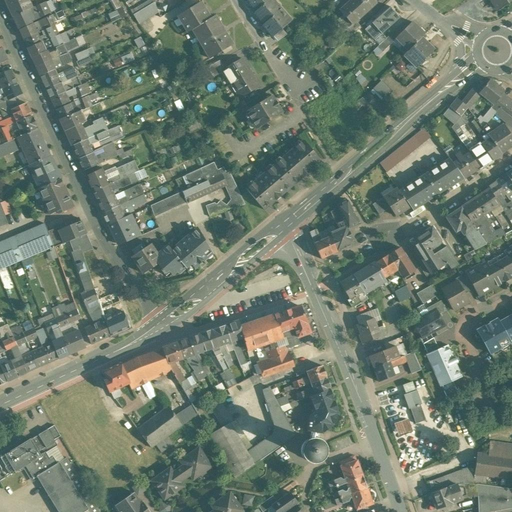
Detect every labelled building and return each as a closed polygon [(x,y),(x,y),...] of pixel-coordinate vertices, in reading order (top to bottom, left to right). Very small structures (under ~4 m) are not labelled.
[(5,0),(13,17),(32,9),(28,0),(5,0)] [(291,21),(272,0),(247,0),(250,3),(252,2),(255,5),(253,7),(254,7),(257,10),(255,12),(255,13),(257,12),(263,19),(261,20),(262,21),(262,20),(265,23),(262,25),(263,26),(264,25),(268,29),(267,31),(273,37),(274,37),(282,29),(291,21)] [(351,0),(339,11),(345,18),(342,20),(349,27),(355,21),(376,3),(373,0),(351,0)] [(511,0),(490,0),(493,4),(494,3),(499,10),(511,0)] [(210,18),(201,1),(177,15),(187,32),(192,30),(209,58),(232,45),(215,15),(210,18)] [(44,3),(36,7),(38,13),(40,18),(49,14),(46,8),(44,3)] [(153,3),(133,15),(139,25),(158,13),(153,3)] [(390,6),(368,27),(374,34),(378,30),(382,34),(399,18),(395,12),(390,6)] [(32,9),(13,17),(18,27),(31,22),(29,19),(31,16),(38,13),(36,7),(32,9)] [(117,10),(107,14),(111,23),(121,19),(117,10)] [(52,20),(50,16),(42,19),(46,29),(55,25),(52,20)] [(349,27),(345,30),(350,35),(360,26),(355,21),(349,27)] [(412,22),(396,38),(409,51),(422,38),(424,35),(412,22)] [(33,24),(19,30),(23,39),(37,33),(33,24)] [(55,25),(46,29),(50,38),(59,35),(55,25)] [(282,29),(274,37),(278,41),(287,35),(282,29)] [(59,35),(63,44),(82,36),(80,30),(66,36),(64,32),(59,35)] [(37,33),(23,39),(27,48),(41,42),(37,33)] [(59,35),(50,38),(55,47),(63,44),(59,35)] [(85,43),(82,36),(63,44),(67,52),(85,43)] [(389,36),(377,47),(382,52),(394,41),(389,36)] [(50,38),(41,42),(46,51),(55,48),(55,47),(50,38)] [(434,50),(422,38),(409,51),(404,56),(411,63),(414,60),(419,65),(434,50)] [(41,42),(27,48),(32,57),(46,51),(41,42)] [(63,44),(55,47),(55,48),(59,57),(67,53),(67,52),(63,44)] [(75,54),(78,60),(95,54),(92,47),(75,54)] [(46,51),(32,57),(36,66),(51,60),(46,51)] [(67,53),(59,57),(61,62),(63,66),(71,62),(67,53)] [(91,56),(76,62),(79,68),(93,62),(91,56)] [(59,57),(51,60),(53,65),(61,62),(59,57)] [(240,60),(232,65),(232,64),(224,69),(229,76),(231,75),(235,82),(249,73),(245,66),(241,59),(240,59),(240,60)] [(51,60),(36,66),(40,76),(55,69),(53,65),(51,60)] [(220,61),(207,67),(211,74),(223,67),(220,61)] [(72,68),(57,74),(61,83),(70,80),(78,77),(74,67),(72,68)] [(55,69),(40,76),(46,89),(61,83),(57,74),(55,69)] [(3,73),(0,74),(0,86),(1,89),(17,82),(11,70),(3,73)] [(253,80),(249,73),(235,82),(239,88),(237,90),(241,97),(249,92),(256,87),(257,87),(258,87),(254,80),(253,80)] [(361,74),(356,78),(364,89),(370,85),(361,74)] [(78,77),(70,80),(73,89),(82,85),(78,77)] [(65,92),(73,89),(70,80),(61,83),(65,92)] [(504,91),(490,80),(484,87),(479,94),(480,94),(493,105),(503,93),(504,91)] [(392,91),(381,81),(373,88),(384,99),(391,92),(392,91)] [(17,82),(1,89),(3,93),(5,97),(7,101),(14,97),(22,94),(17,82)] [(61,83),(46,89),(50,98),(65,92),(61,83)] [(86,95),(82,85),(73,89),(77,98),(86,95)] [(461,102),(457,98),(449,107),(450,108),(461,117),(468,108),(468,109),(480,94),(479,94),(484,87),(481,85),(477,91),(473,88),(461,102)] [(77,98),(73,89),(65,92),(69,102),(77,98)] [(65,92),(50,98),(55,108),(69,102),(65,92)] [(391,92),(384,99),(387,102),(394,96),(391,92)] [(493,105),(491,107),(496,111),(499,108),(501,106),(507,98),(508,97),(503,93),(493,105)] [(88,96),(74,102),(76,105),(79,104),(82,111),(89,108),(92,106),(88,96)] [(272,96),(246,112),(256,129),(282,112),(272,96)] [(0,109),(7,107),(16,102),(14,97),(7,101),(5,97),(0,99),(0,109)] [(511,102),(507,98),(501,106),(499,108),(511,118),(511,102)] [(243,100),(235,106),(237,110),(246,105),(243,100)] [(358,101),(349,110),(352,115),(362,105),(358,101)] [(18,107),(16,102),(7,107),(0,109),(0,111),(2,117),(12,113),(11,110),(18,107)] [(18,107),(11,110),(12,113),(15,118),(16,122),(32,115),(26,103),(18,107)] [(70,104),(56,110),(60,120),(74,114),(70,104)] [(491,107),(482,118),(487,122),(495,114),(496,111),(491,107)] [(91,111),(89,108),(82,111),(79,112),(83,120),(87,118),(91,111)] [(461,117),(450,108),(444,115),(455,124),(461,117)] [(511,123),(511,118),(499,108),(496,111),(495,114),(510,126),(511,123)] [(60,120),(66,130),(81,123),(84,122),(83,120),(79,112),(74,114),(60,120)] [(32,115),(16,122),(19,128),(23,136),(38,129),(32,115)] [(455,124),(451,128),(459,138),(463,134),(470,129),(461,117),(455,124)] [(16,122),(15,118),(10,118),(0,122),(0,128),(7,126),(16,122)] [(475,118),(470,122),(474,126),(478,123),(479,123),(475,118)] [(106,131),(108,130),(103,119),(93,123),(94,124),(98,134),(106,131)] [(81,123),(66,130),(72,146),(87,139),(88,139),(83,129),(81,123)] [(479,123),(478,123),(474,126),(485,142),(490,139),(488,136),(488,135),(479,123)] [(83,129),(88,139),(98,134),(94,124),(83,129)] [(488,135),(488,136),(490,139),(500,153),(511,145),(511,137),(504,125),(488,135)] [(0,128),(0,141),(1,144),(1,145),(13,140),(10,133),(7,126),(0,128)] [(108,130),(106,131),(109,137),(99,141),(102,148),(103,147),(113,143),(124,138),(118,126),(108,130)] [(10,133),(13,140),(17,138),(23,136),(19,128),(10,133)] [(23,136),(17,138),(29,165),(50,156),(38,129),(23,136)] [(424,129),(401,145),(402,147),(407,154),(431,137),(424,129)] [(98,134),(88,139),(87,139),(89,145),(99,141),(109,137),(106,131),(98,134)] [(463,134),(459,138),(463,143),(468,140),(463,134)] [(72,146),(78,159),(93,153),(93,152),(89,145),(87,139),(72,146)] [(485,142),(481,145),(492,160),(501,154),(500,153),(490,139),(485,142)] [(13,140),(1,145),(1,144),(0,144),(0,157),(17,149),(13,140)] [(474,149),(468,140),(463,143),(469,152),(474,149)] [(321,161),(303,141),(246,189),(264,210),(321,161)] [(103,147),(106,153),(109,159),(118,155),(113,143),(103,147)] [(492,160),(481,145),(474,149),(469,152),(480,168),(492,160)] [(103,147),(102,148),(93,152),(93,153),(95,158),(106,153),(103,147)] [(402,147),(379,163),(386,172),(409,156),(407,154),(402,147)] [(457,157),(451,149),(449,147),(447,148),(449,150),(445,153),(449,159),(451,161),(457,157)] [(79,161),(83,171),(98,165),(98,164),(95,158),(93,153),(78,159),(79,161)] [(106,153),(95,158),(98,164),(109,159),(106,153)] [(468,155),(453,164),(463,177),(464,178),(478,169),(468,155)] [(50,156),(29,165),(40,188),(40,189),(61,180),(50,156)] [(449,159),(425,175),(437,194),(463,177),(453,164),(451,161),(449,159)] [(103,168),(86,176),(93,192),(109,184),(118,180),(128,176),(139,171),(134,160),(116,169),(118,174),(107,179),(104,172),(103,168)] [(219,160),(184,176),(190,188),(196,185),(226,171),(219,160)] [(118,174),(116,169),(115,167),(104,172),(107,179),(118,174)] [(245,204),(229,170),(226,171),(196,185),(201,197),(225,187),(226,185),(230,195),(235,207),(245,204)] [(139,171),(128,176),(129,180),(131,184),(137,180),(142,178),(139,171)] [(511,186),(511,183),(506,174),(496,181),(505,194),(501,197),(506,204),(510,202),(510,201),(511,199),(511,193),(509,189),(511,186)] [(425,175),(399,192),(410,207),(412,210),(437,194),(425,175)] [(128,176),(118,180),(121,186),(122,188),(131,184),(129,180),(128,176)] [(61,180),(40,189),(40,188),(38,189),(50,215),(58,212),(59,214),(74,208),(61,180)] [(118,180),(109,184),(112,191),(121,186),(118,180)] [(511,205),(510,202),(506,204),(501,197),(505,194),(496,181),(488,187),(497,200),(509,220),(511,218),(511,205)] [(112,191),(109,184),(93,192),(98,204),(115,196),(112,191)] [(133,187),(134,190),(137,197),(144,194),(139,184),(133,187)] [(190,188),(182,191),(187,203),(187,204),(201,197),(196,185),(190,188)] [(489,189),(461,208),(475,228),(486,244),(495,239),(491,233),(485,224),(489,221),(484,215),(491,211),(502,228),(501,228),(505,234),(511,230),(511,223),(509,220),(497,200),(488,187),(487,187),(489,189)] [(397,189),(383,198),(390,208),(395,216),(410,207),(399,192),(397,189)] [(134,190),(125,194),(126,196),(128,201),(137,197),(134,190)] [(182,191),(150,206),(154,217),(187,203),(182,191)] [(215,202),(206,206),(209,216),(235,207),(230,195),(227,204),(221,200),(217,204),(215,202)] [(115,196),(98,204),(103,213),(119,206),(116,200),(115,196)] [(126,196),(119,199),(116,200),(119,206),(122,204),(128,201),(126,196)] [(137,197),(128,201),(130,205),(131,209),(141,205),(137,197)] [(359,223),(346,198),(340,202),(341,204),(337,206),(338,207),(344,221),(348,229),(359,223)] [(383,198),(372,205),(379,215),(390,208),(383,198)] [(0,202),(0,226),(8,223),(0,202)] [(119,206),(103,213),(108,224),(109,224),(125,217),(121,211),(119,206)] [(338,208),(330,213),(335,226),(337,225),(337,224),(344,221),(338,208)] [(461,208),(446,218),(456,232),(460,229),(464,235),(465,234),(475,228),(461,208)] [(125,217),(109,224),(115,237),(118,236),(122,244),(141,235),(136,223),(130,225),(126,217),(125,217)] [(79,218),(57,227),(58,227),(64,243),(70,241),(77,238),(86,234),(79,218)] [(344,221),(337,224),(337,225),(339,229),(329,234),(328,234),(330,237),(330,236),(337,252),(354,243),(348,229),(344,221)] [(45,224),(0,242),(0,268),(52,247),(52,248),(64,243),(58,227),(48,231),(45,224)] [(432,226),(410,241),(431,274),(447,264),(450,269),(458,265),(447,246),(445,247),(432,226)] [(168,246),(158,255),(161,261),(158,263),(162,269),(160,270),(168,278),(177,271),(179,273),(185,268),(190,275),(196,271),(195,268),(205,258),(208,260),(214,255),(198,228),(172,251),(168,246)] [(475,228),(465,234),(475,249),(486,244),(475,228)] [(501,228),(491,233),(495,239),(505,234),(501,228)] [(316,229),(309,232),(314,243),(321,241),(317,234),(316,229)] [(327,230),(317,234),(321,241),(314,243),(321,259),(337,252),(330,236),(330,237),(328,234),(329,234),(327,230)] [(82,253),(92,249),(86,234),(77,238),(82,253)] [(82,253),(77,238),(70,241),(73,252),(71,253),(85,292),(94,288),(82,253)] [(141,244),(131,250),(134,255),(144,248),(141,244)] [(132,257),(142,272),(152,265),(152,266),(158,263),(161,261),(158,255),(151,244),(144,248),(134,255),(132,257)] [(511,250),(481,267),(479,265),(466,273),(479,296),(492,289),(511,277),(511,246),(510,248),(511,250)] [(408,260),(400,247),(388,255),(397,271),(397,270),(400,274),(402,279),(415,271),(408,260)] [(49,260),(58,257),(55,248),(46,251),(49,260)] [(469,252),(463,255),(466,261),(473,257),(469,252)] [(388,255),(375,263),(384,278),(386,277),(389,281),(400,274),(397,270),(397,271),(388,255)] [(375,263),(354,276),(363,292),(382,280),(385,286),(388,284),(384,278),(375,263)] [(0,273),(6,289),(13,286),(7,270),(0,273)] [(354,276),(343,282),(348,291),(348,292),(351,298),(349,299),(347,300),(352,308),(354,307),(368,299),(363,292),(354,276)] [(469,291),(461,276),(455,279),(456,282),(457,281),(464,294),(469,291)] [(456,282),(450,286),(449,288),(443,292),(454,310),(459,308),(459,305),(468,301),(464,294),(457,281),(456,282)] [(431,285),(416,294),(422,304),(437,295),(431,285)] [(406,286),(394,292),(399,303),(411,297),(406,286)] [(81,294),(85,306),(98,300),(95,291),(94,288),(85,292),(81,294)] [(98,300),(85,306),(94,324),(105,320),(102,309),(98,300)] [(440,301),(426,308),(429,314),(436,310),(439,315),(447,310),(440,301)] [(52,309),(56,319),(76,310),(74,302),(65,306),(64,303),(52,309)] [(300,306),(274,315),(281,334),(282,334),(294,329),(297,338),(298,338),(302,336),(303,338),(306,336),(306,335),(310,333),(300,306)] [(76,310),(56,319),(59,328),(81,319),(77,309),(76,310)] [(429,314),(413,323),(421,337),(424,335),(424,336),(435,330),(444,325),(439,315),(436,310),(429,314)] [(123,311),(105,320),(111,336),(129,328),(123,311)] [(511,314),(499,322),(509,341),(511,338),(511,314)] [(274,315),(240,326),(244,338),(247,351),(263,346),(283,339),(282,334),(281,334),(274,315)] [(374,318),(357,324),(364,343),(381,337),(374,318)] [(56,319),(45,324),(48,333),(59,328),(56,319)] [(489,324),(485,326),(485,325),(477,330),(490,354),(510,343),(509,341),(499,322),(497,319),(488,323),(489,324)] [(94,324),(84,329),(91,345),(111,336),(105,320),(94,324)] [(238,321),(225,325),(231,343),(236,341),(244,338),(240,326),(238,321)] [(0,327),(0,337),(2,342),(13,338),(7,324),(0,327)] [(48,333),(45,324),(34,328),(38,337),(44,335),(48,333)] [(225,325),(212,330),(218,347),(223,345),(231,343),(225,325)] [(20,327),(14,329),(17,336),(23,333),(20,327)] [(34,328),(24,333),(27,342),(38,337),(34,328)] [(294,329),(282,334),(283,339),(287,349),(301,344),(298,338),(297,338),(294,329)] [(212,330),(199,334),(205,352),(212,349),(218,347),(212,330)] [(435,330),(424,336),(424,335),(421,337),(419,338),(422,344),(423,344),(434,338),(438,335),(435,330)] [(79,331),(63,338),(69,354),(85,347),(79,331)] [(17,336),(13,338),(17,346),(27,342),(24,333),(23,333),(17,336)] [(199,334),(188,338),(194,355),(198,354),(205,352),(199,334)] [(44,335),(38,337),(42,347),(47,345),(46,341),(47,341),(44,335)] [(6,351),(11,349),(17,346),(13,338),(2,342),(6,351)] [(63,338),(52,343),(58,359),(59,359),(69,354),(63,338)] [(194,355),(188,338),(176,342),(182,359),(187,358),(194,355)] [(434,338),(423,344),(427,354),(438,349),(434,338)] [(283,339),(263,346),(267,359),(257,362),(264,382),(295,370),(287,349),(283,339)] [(246,363),(238,342),(237,343),(236,341),(231,343),(234,350),(240,365),(246,363)] [(176,342),(162,347),(168,364),(174,362),(182,359),(176,342)] [(47,345),(42,347),(48,363),(58,359),(52,343),(47,345)] [(234,350),(231,343),(223,345),(224,348),(225,347),(227,352),(234,350)] [(224,348),(223,345),(218,347),(225,362),(226,362),(231,359),(227,352),(225,347),(224,348)] [(447,345),(443,347),(441,347),(442,347),(438,349),(427,354),(426,354),(426,355),(427,355),(440,386),(440,387),(441,386),(452,381),(461,377),(461,376),(461,377),(455,364),(458,363),(455,357),(453,359),(447,346),(448,346),(447,345)] [(17,346),(11,349),(16,359),(21,357),(17,346)] [(395,346),(369,357),(373,368),(389,362),(393,361),(398,358),(399,358),(395,346)] [(42,347),(32,352),(38,368),(48,363),(42,347)] [(162,347),(137,356),(120,363),(130,383),(129,383),(132,389),(171,371),(168,364),(162,347)] [(225,362),(218,347),(212,349),(221,367),(227,364),(226,362),(225,362)] [(32,352),(21,357),(28,372),(38,368),(32,352)] [(404,356),(406,362),(411,374),(421,370),(413,352),(404,356)] [(209,373),(198,354),(194,355),(199,364),(203,370),(206,375),(209,373)] [(199,364),(194,355),(187,358),(189,362),(191,361),(194,367),(199,364)] [(16,359),(11,361),(18,377),(28,372),(21,357),(16,359)] [(11,361),(0,366),(7,381),(18,377),(11,361)] [(180,373),(174,362),(168,364),(171,371),(174,376),(180,373)] [(246,363),(240,365),(245,379),(253,375),(250,362),(246,363)] [(389,362),(373,368),(379,382),(395,375),(392,367),(390,364),(389,362)] [(130,383),(120,363),(104,371),(107,378),(103,380),(109,392),(111,392),(118,388),(129,383),(130,383)] [(199,364),(194,367),(195,369),(198,373),(203,370),(199,364)] [(322,366),(306,371),(308,376),(310,383),(326,377),(322,366)] [(195,369),(189,372),(195,382),(201,379),(198,373),(195,369)] [(203,370),(198,373),(201,379),(206,375),(203,370)] [(230,370),(220,375),(228,388),(237,384),(230,370)] [(185,380),(180,373),(174,376),(179,383),(180,383),(185,380)] [(304,378),(292,382),(295,389),(310,383),(308,376),(308,378),(304,378)] [(326,377),(310,383),(312,388),(315,395),(330,389),(331,389),(326,377)] [(180,383),(191,401),(194,399),(190,391),(193,389),(186,379),(185,380),(180,383)] [(452,381),(441,386),(447,399),(457,393),(452,381)] [(402,385),(405,394),(415,391),(412,382),(402,385)] [(273,396),(269,387),(264,389),(267,398),(267,400),(271,412),(280,409),(279,407),(276,401),(273,396)] [(118,388),(111,392),(114,399),(119,396),(121,392),(118,388)] [(312,388),(296,393),(299,400),(310,396),(315,395),(312,388)] [(315,395),(310,396),(315,412),(310,416),(307,431),(311,431),(310,439),(312,438),(315,438),(315,439),(318,439),(318,440),(319,433),(322,433),(332,425),(339,413),(330,390),(330,389),(315,395)] [(405,394),(403,395),(408,409),(410,408),(416,424),(425,420),(420,405),(422,404),(417,390),(415,391),(405,394)] [(287,397),(276,401),(279,407),(289,403),(287,397)] [(233,422),(221,400),(210,406),(222,428),(231,423),(233,422)] [(169,406),(137,429),(151,449),(167,437),(182,426),(169,406)] [(277,431),(254,448),(262,459),(273,451),(272,451),(279,446),(295,436),(280,409),(271,412),(277,431)] [(396,423),(400,436),(414,431),(410,418),(396,423)] [(222,428),(210,435),(235,478),(255,464),(248,452),(231,423),(222,428)] [(48,430),(54,440),(60,436),(54,425),(48,430)] [(46,448),(56,443),(54,440),(48,430),(38,435),(46,448)] [(39,453),(46,448),(38,435),(31,440),(39,453)] [(167,437),(156,445),(162,453),(173,444),(167,437)] [(304,441),(303,442),(302,444),(301,446),(301,447),(301,448),(300,450),(301,452),(301,453),(301,455),(302,457),(304,459),(305,460),(307,461),(308,461),(310,462),(311,462),(313,462),(315,462),(317,461),(319,460),(321,459),(322,458),(323,456),(324,454),(324,452),(325,450),(324,448),(324,446),(323,445),(323,443),(321,442),(320,441),(319,440),(318,440),(318,439),(315,439),(315,438),(312,438),(310,439),(309,439),(307,439),(306,440),(304,441)] [(31,440),(22,445),(19,441),(0,452),(0,480),(25,466),(33,479),(37,476),(58,511),(99,511),(66,458),(63,459),(55,446),(57,445),(56,443),(46,448),(39,453),(31,440)] [(511,444),(490,441),(488,454),(511,457),(511,444)] [(199,447),(179,461),(182,465),(173,472),(170,467),(151,481),(164,500),(171,495),(172,496),(177,493),(176,491),(183,487),(180,482),(190,475),(193,480),(200,475),(201,476),(206,473),(205,472),(212,467),(199,447)] [(262,459),(254,448),(248,452),(255,464),(262,459)] [(511,457),(488,454),(477,452),(475,465),(474,475),(508,480),(511,480),(511,457)] [(357,460),(338,467),(340,472),(342,471),(345,479),(346,482),(363,476),(357,460)] [(475,465),(427,483),(431,493),(453,485),(463,483),(471,483),(473,483),(474,475),(475,465)] [(508,480),(474,475),(473,483),(477,484),(507,488),(508,480)] [(363,476),(346,482),(349,488),(351,494),(367,488),(363,476)] [(340,478),(328,483),(330,489),(346,483),(346,482),(345,479),(343,480),(340,478)] [(140,483),(133,488),(138,495),(145,490),(140,483)] [(346,483),(330,489),(332,494),(342,490),(345,492),(347,491),(349,488),(346,483)] [(463,483),(457,484),(462,498),(478,497),(477,484),(473,483),(471,483),(463,483)] [(431,493),(436,509),(453,503),(453,502),(462,499),(462,498),(457,484),(453,485),(431,493)] [(511,488),(507,488),(477,484),(478,497),(478,511),(491,511),(511,508),(511,488)] [(367,488),(351,494),(352,497),(356,510),(373,504),(367,488)] [(230,492),(210,505),(214,510),(210,511),(201,511),(200,511),(242,511),(243,511),(230,492)] [(277,501),(271,505),(271,506),(267,509),(268,511),(285,511),(296,505),(298,504),(290,492),(277,501)] [(141,503),(133,493),(116,505),(120,511),(149,511),(143,502),(141,503)] [(351,494),(334,500),(337,506),(348,501),(350,498),(352,497),(351,494)] [(253,497),(245,496),(243,504),(252,506),(253,497)] [(268,499),(258,506),(262,511),(267,509),(271,506),(271,505),(277,501),(273,497),(268,500),(268,499)] [(334,500),(323,506),(325,510),(337,506),(334,500)]
